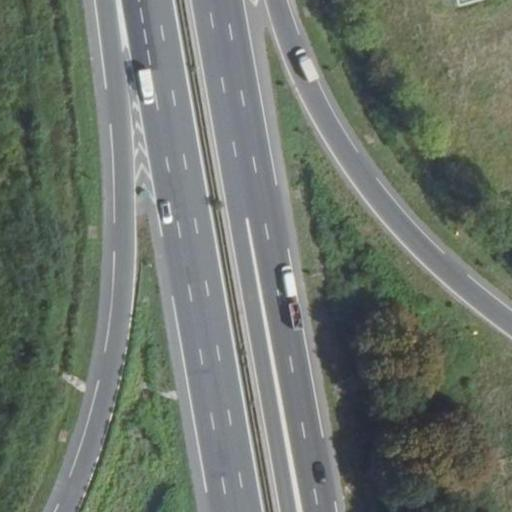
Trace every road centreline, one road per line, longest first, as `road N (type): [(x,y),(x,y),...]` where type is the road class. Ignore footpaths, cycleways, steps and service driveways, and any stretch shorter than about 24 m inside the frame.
road 1 (motorway): [(105,0),(123,146),(125,269),(101,412),(65,511)]
road 2 (motorway): [(147,0),(238,511)]
road 3 (motorway): [(511,323),(399,224),(337,143),(276,0)]
road 4 (motorway): [(319,511),(262,216)]
road 5 (primary): [(289,511),(251,280),(262,216)]
road 6 (motorway): [(262,216),(223,0)]
